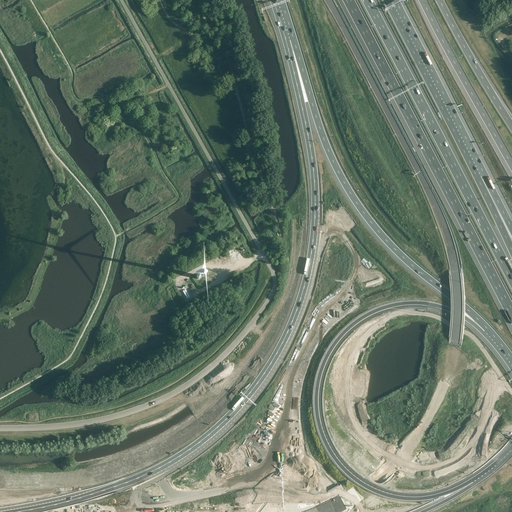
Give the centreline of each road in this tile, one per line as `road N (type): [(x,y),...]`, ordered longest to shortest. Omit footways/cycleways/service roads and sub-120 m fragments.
road 1 (motorway): [(289,39),(316,210),(305,288),(281,348),(237,409),(174,462),(104,490),(0,498)]
road 2 (motorway): [(323,511),(375,479),(422,432),(451,364),(457,295),(441,215),(329,0)]
road 3 (motorway): [(480,477),(420,498),(370,488),(335,460),(316,402),(328,352),(373,311),(424,303),(485,330)]
road 4 (motorway): [(289,39),(321,134),(361,210),(485,330)]
road 5 (motorway): [(349,0),(511,309)]
road 6 (unknown): [(0,421),(94,412),(168,385),(222,345),(273,273)]
road 7 (unknown): [(159,0),(170,21),(227,61),(281,238),(273,273)]
road 8 (motorway): [(511,278),(367,0)]
road 9 (motorway): [(492,199),(390,0)]
road 10 (motorway): [(422,0),(511,165)]
road 11 (motorway): [(511,126),(439,0)]
